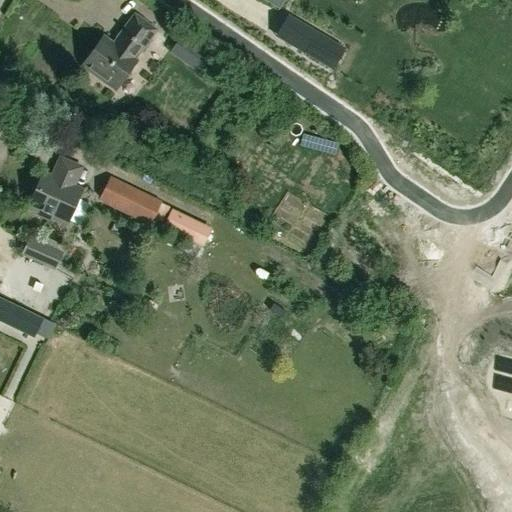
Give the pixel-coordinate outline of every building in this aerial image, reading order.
[(263,0),(277,8),(282,0),(263,0)] [(133,62),(154,32),(134,18),(111,47),(104,42),(85,66),(115,91),(134,63),(133,62)] [(344,48),(301,23),(289,45),(331,70),(344,48)] [(211,58),(191,44),(181,37),(168,55),(178,62),(198,76),(211,58)] [(511,90),(511,89),(511,70),(508,67),(499,81),(511,90)] [(334,148),(338,139),(313,127),(308,137),(334,148)] [(38,213),(36,216),(49,222),(51,219),(65,225),(80,192),(71,188),(79,169),(60,161),(48,187),(40,183),(29,209),(38,213)] [(161,202),(109,177),(97,201),(149,226),(152,219),(161,224),(169,208),(160,203),(161,202)] [(209,227),(173,210),(165,228),(201,245),(209,227)] [(23,258),(54,272),(61,254),(30,239),(23,258)] [(54,324),(0,298),(0,322),(32,338),(34,333),(46,340),(54,324)]
